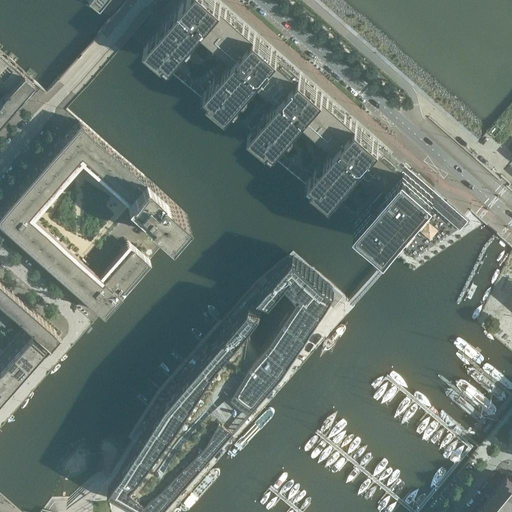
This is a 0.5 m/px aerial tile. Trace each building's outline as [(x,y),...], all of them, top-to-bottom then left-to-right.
[(403,165),(215,0),(183,0),(144,46),(168,66),(202,94),(201,94),(226,114),(248,132),(272,152),(306,180),(305,180),(330,200),(354,220),(386,184),(403,165)] [(0,65),(0,81),(15,64),(7,57),(0,65)] [(0,95),(1,96),(23,71),(15,64),(0,81),(0,95)] [(0,96),(0,118),(33,80),(23,71),(1,96),(0,96)] [(0,124),(11,112),(9,110),(0,119),(0,124)] [(187,215),(79,120),(53,148),(71,164),(79,155),(81,153),(151,215),(147,219),(168,237),(187,215)] [(64,172),(71,164),(53,148),(0,209),(0,221),(45,261),(69,282),(74,287),(103,312),(149,259),(131,244),(101,279),(90,269),(27,214),(29,212),(64,172)] [(433,191),(403,165),(386,184),(354,220),(385,246),(433,191)] [(113,511),(126,497),(148,511),(149,511),(282,362),(333,286),(292,250),(254,282),(159,390),(132,433),(134,435),(104,481),(116,489),(95,511),(113,511)] [(0,281),(0,400),(59,333),(0,281)] [(230,465),(222,458),(182,503),(190,510),(230,465)] [(511,511),(511,479),(507,475),(475,511),(511,511)]
